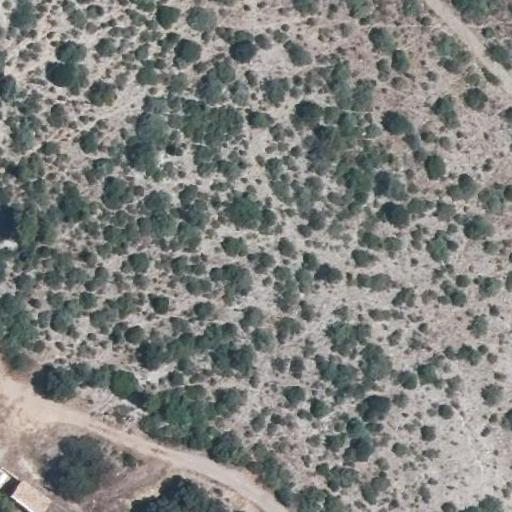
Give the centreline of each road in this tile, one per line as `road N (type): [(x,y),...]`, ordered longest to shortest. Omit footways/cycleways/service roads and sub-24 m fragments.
road 1 (track): [(280,511),(260,490),(119,435),(0,371)]
road 2 (track): [(0,438),(54,486),(90,497),(178,454)]
